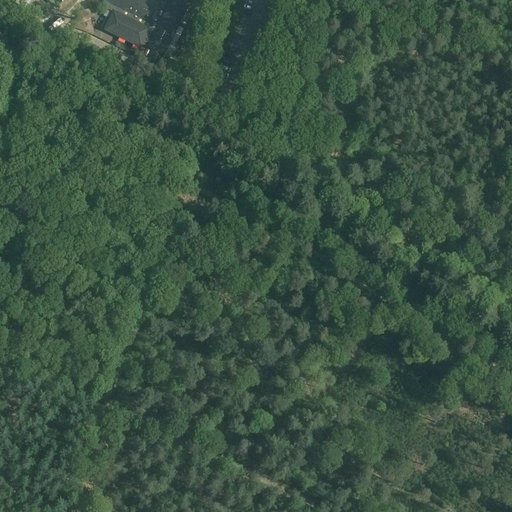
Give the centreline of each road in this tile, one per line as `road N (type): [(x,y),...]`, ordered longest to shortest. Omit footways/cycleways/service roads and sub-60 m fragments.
road 1 (tertiary): [(511,356),(196,159),(127,130),(0,104)]
road 2 (track): [(316,4),(283,211)]
road 3 (track): [(511,48),(316,4)]
